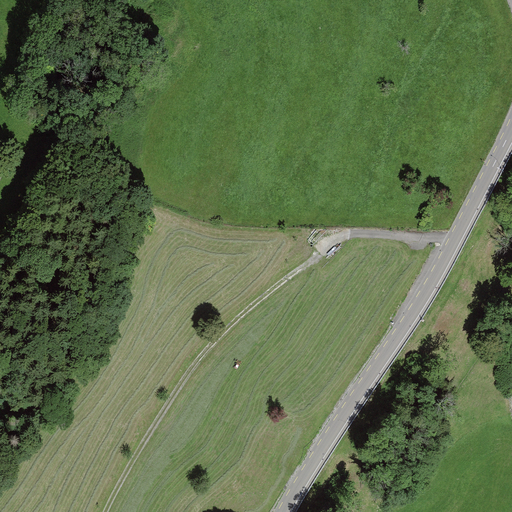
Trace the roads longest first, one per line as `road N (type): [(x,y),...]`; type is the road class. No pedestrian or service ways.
road 1 (track): [(455,240),(355,239),(310,257),(220,338),(168,405),(106,511)]
road 2 (tertiary): [(511,131),(426,292),(285,511)]
